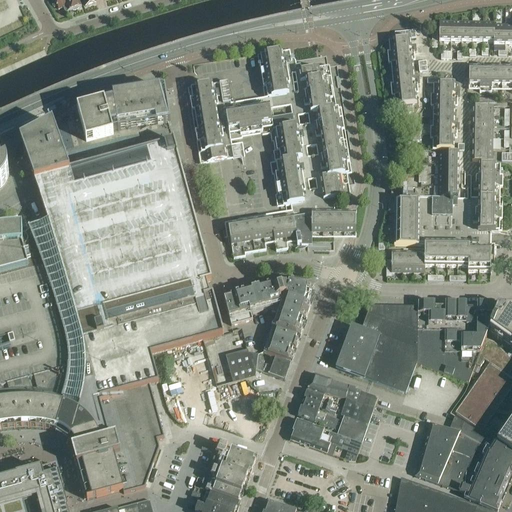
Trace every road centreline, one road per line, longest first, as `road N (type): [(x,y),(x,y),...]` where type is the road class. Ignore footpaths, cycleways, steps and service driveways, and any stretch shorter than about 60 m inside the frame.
road 1 (residential): [(345,280),(274,263),(221,273),(178,86)]
road 2 (residential): [(272,455),(318,325),(345,280)]
road 3 (secondary): [(0,119),(169,52)]
road 4 (residential): [(511,284),(499,293),(452,293),(345,280)]
road 5 (residential): [(345,280),(373,214),(372,126)]
road 6 (secondary): [(352,6),(214,39)]
road 7 (secondary): [(214,39),(348,19)]
road 8 (residential): [(49,29),(64,34),(173,0)]
